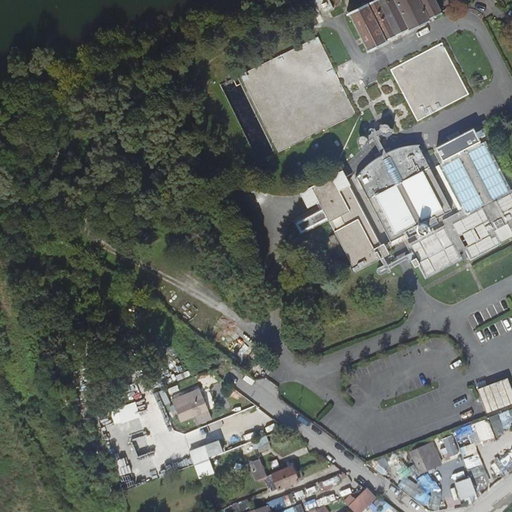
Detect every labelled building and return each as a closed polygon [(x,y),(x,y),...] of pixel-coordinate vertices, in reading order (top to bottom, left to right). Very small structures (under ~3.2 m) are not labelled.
[(323,16),(333,10),(327,0),(322,0),(317,3),(323,16)] [(442,13),(435,0),(375,0),(349,14),(369,52),(388,42),(388,40),(409,29),(410,30),(442,13)] [(364,117),(324,40),(249,79),(288,155),(364,117)] [(391,70),(418,122),(470,95),(443,44),(391,70)] [(284,157),(245,81),(228,89),(267,165),(284,157)] [(392,121),(389,121),(388,122),(386,124),(386,126),(386,129),(389,131),(392,132),(395,130),(397,127),(396,123),(392,121)] [(481,145),(473,130),(437,148),(445,164),(442,166),(466,209),(444,221),(447,228),(411,246),(414,251),(406,255),(410,262),(413,261),(416,267),(421,264),(426,276),(463,257),(461,252),(467,249),(473,260),(504,244),(497,231),(510,224),(511,228),(511,193),(511,194),(484,143),(481,145)] [(367,135),(365,135),(361,135),(359,137),(358,140),(359,143),(361,145),(363,146),(366,146),(369,144),(370,140),(369,137),(367,135)] [(456,208),(422,143),(415,144),(404,146),(392,150),(384,154),(371,163),(359,175),(394,240),(409,232),(411,237),(421,231),(424,236),(435,230),(433,226),(442,221),(440,217),(456,208)] [(327,205),(347,195),(339,181),(319,191),(327,205)] [(355,191),(347,195),(327,205),(362,273),(390,258),(355,191)] [(346,259),(352,256),(341,236),(335,239),(346,259)] [(511,403),(511,389),(508,379),(478,391),(486,413),(511,403)] [(195,415),(199,424),(213,418),(200,386),(172,397),(181,419),(195,415)] [(135,402),(112,410),(116,419),(126,415),(128,419),(140,414),(135,402)] [(111,412),(103,414),(106,421),(113,418),(111,412)] [(272,446),(268,434),(257,438),(262,450),(272,446)] [(409,448),(418,472),(442,463),(433,440),(409,448)] [(191,450),(196,463),(201,479),(216,473),(210,457),(205,445),(191,450)] [(187,449),(174,453),(179,467),(192,462),(187,449)] [(153,451),(145,454),(147,461),(133,465),(139,483),(162,476),(153,451)] [(127,455),(118,458),(122,471),(131,468),(127,455)] [(297,473),(293,466),(269,477),(261,460),(256,462),(263,480),(266,479),(273,494),(305,479),(302,472),(297,473)] [(349,493),(342,499),(355,511),(362,511),(376,497),(366,487),(355,498),(349,493)] [(243,511),(271,511),(267,503),(243,511)]
